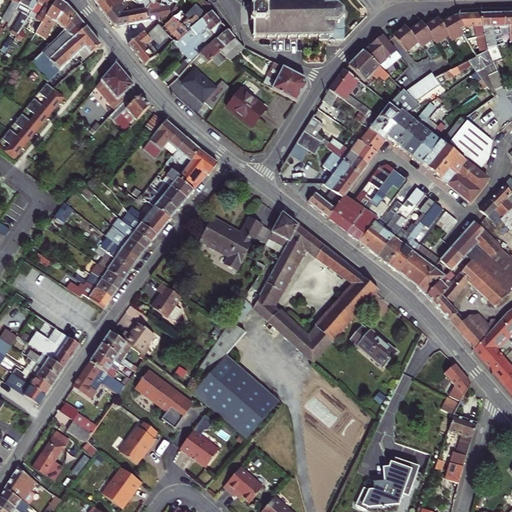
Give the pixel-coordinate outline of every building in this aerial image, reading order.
[(30,17),(39,0),(21,0),(19,5),(16,10),(23,14),(11,31),(18,35),(30,17)] [(48,16),(57,0),(39,0),(30,17),(42,24),(45,20),(48,16)] [(56,21),(66,4),(59,0),(57,0),(48,16),(56,21)] [(91,0),(99,8),(108,0),(109,0),(113,5),(118,0),(132,0),(144,11),(145,11),(145,10),(147,7),(151,3),(147,0),(91,0)] [(127,0),(118,0),(113,5),(109,0),(108,0),(99,8),(105,16),(115,9),(124,3),(127,0)] [(211,5),(203,0),(200,0),(185,17),(175,7),(170,13),(172,17),(172,19),(164,26),(178,41),(212,12),(211,5)] [(300,37),(303,37),(308,37),(308,39),(310,39),(310,37),(319,37),(318,39),(319,39),(319,41),(320,41),(320,40),(326,40),(329,40),(329,42),(333,42),(335,42),(335,40),(343,40),(344,41),(344,40),(344,27),(344,26),(343,19),(344,20),(345,18),(343,17),(343,11),(345,10),(344,9),(342,10),(338,6),(339,4),(338,3),(337,0),(252,0),(253,7),(252,7),(252,8),(250,8),(250,10),(252,10),(252,15),(252,20),(250,20),(250,23),(252,23),(252,24),(253,24),(253,36),(252,36),(252,37),(253,37),(253,40),(255,39),(255,37),(267,37),(267,39),(269,39),(269,37),(277,37),(277,39),(279,39),(279,37),(288,37),(288,39),(289,39),(289,37),(298,37),(298,39),(300,39),(300,37)] [(16,10),(19,5),(12,1),(1,20),(8,24),(16,10)] [(128,14),(131,13),(124,3),(115,9),(105,16),(114,26),(118,27),(130,25),(128,14)] [(161,7),(160,7),(154,4),(151,3),(147,7),(145,10),(145,11),(144,11),(131,13),(128,14),(130,25),(155,20),(172,17),(170,13),(169,6),(161,7)] [(56,22),(58,23),(68,5),(66,4),(56,21),(56,22)] [(65,31),(77,15),(68,5),(58,23),(65,31)] [(203,45),(225,27),(212,12),(178,41),(173,41),(188,59),(174,72),(179,77),(199,54),(195,48),(197,46),(201,43),(203,45)] [(499,28),(506,28),(504,14),(488,15),(492,28),(493,28),(495,28),(498,44),(499,47),(504,45),(500,32),(499,28)] [(64,39),(83,23),(77,15),(65,31),(63,33),(61,35),(64,39)] [(482,54),(487,52),(480,15),(458,16),(458,17),(464,29),(477,28),(482,54)] [(498,44),(496,45),(493,28),(492,28),(488,15),(480,15),(487,52),(493,64),(502,60),(497,47),(499,47),(498,44)] [(56,22),(56,21),(48,16),(45,20),(48,21),(46,24),(53,28),(53,27),(56,22)] [(461,30),(464,29),(458,17),(458,16),(454,16),(442,24),(449,36),(452,41),(463,35),(461,30)] [(437,44),(449,36),(442,24),(439,18),(425,27),(433,39),(437,44)] [(46,41),(53,28),(46,24),(48,21),(45,20),(42,24),(36,35),(46,41)] [(421,48),(433,39),(425,27),(422,22),(409,32),(418,43),(421,48)] [(82,63),(101,45),(87,28),(83,23),(64,39),(61,35),(30,65),(46,82),(59,70),(66,79),(83,64),(82,63)] [(155,57),(158,55),(149,43),(154,39),(159,45),(168,36),(158,25),(147,36),(144,33),(128,45),(145,66),(155,57)] [(406,52),(418,43),(409,32),(406,26),(393,36),(406,52)] [(236,39),(225,27),(203,45),(201,43),(197,46),(195,48),(199,54),(208,64),(220,53),(236,39)] [(384,72),(401,58),(383,36),(364,52),(384,72)] [(468,36),(465,38),(470,47),(473,45),(468,36)] [(230,61),(245,48),(236,39),(220,53),(230,61)] [(389,77),(384,72),(364,52),(348,67),(365,82),(375,72),(385,82),(389,77)] [(498,72),(493,64),(487,52),(482,54),(476,57),(435,79),(439,85),(453,78),(452,77),(459,73),(471,66),(476,73),(482,80),(487,88),(495,98),(497,96),(494,90),(488,77),(498,72)] [(225,60),(220,54),(213,60),(218,66),(225,60)] [(307,86),(305,79),(274,63),(262,84),(297,103),(307,86)] [(132,88),(135,86),(116,64),(96,88),(116,111),(135,91),(132,88)] [(221,82),(215,88),(194,70),(182,84),(203,103),(204,102),(212,110),(222,95),(228,88),(221,82)] [(365,116),(369,111),(349,96),(359,82),(344,70),(329,89),(338,96),(360,112),(364,115),(365,116)] [(494,90),(504,85),(498,72),(488,77),(494,90)] [(477,83),(482,80),(476,73),(472,76),(477,83)] [(440,86),(439,85),(435,79),(432,74),(426,78),(434,90),(440,86)] [(392,89),(396,84),(393,81),(389,77),(385,82),(392,89)] [(428,94),(434,90),(426,78),(420,83),(428,94)] [(468,89),(475,84),(472,79),(464,84),(468,89)] [(482,92),(487,88),(482,80),(477,83),(476,84),(482,92)] [(49,85),(47,82),(39,93),(41,95),(49,85)] [(422,98),(428,94),(420,83),(413,87),(422,98)] [(54,89),(49,85),(41,95),(47,100),(42,106),(50,112),(62,96),(54,89)] [(416,102),(422,98),(413,87),(406,93),(416,102)] [(330,107),(338,96),(329,89),(322,101),(330,107)] [(266,110),(241,90),(231,103),(247,116),(246,117),(254,124),(266,110)] [(407,115),(420,106),(416,102),(406,93),(403,90),(389,105),(379,118),(378,119),(390,128),(385,135),(388,138),(396,128),(398,124),(402,120),(404,118),(407,115)] [(126,134),(149,108),(135,91),(116,111),(111,117),(126,134)] [(37,101),(34,99),(26,108),(29,111),(37,101)] [(42,106),(37,101),(29,111),(34,115),(30,121),(37,127),(50,112),(42,106)] [(228,107),(251,128),(254,124),(246,117),(247,116),(231,103),(228,107)] [(428,120),(427,118),(435,108),(430,104),(415,122),(414,121),(397,145),(404,151),(422,128),(428,120)] [(378,119),(379,118),(369,111),(365,116),(375,123),(378,119)] [(359,122),(364,115),(360,112),(355,119),(359,122)] [(24,116),(22,114),(14,124),(16,125),(24,116)] [(150,134),(161,120),(155,115),(143,130),(150,134)] [(385,135),(390,128),(378,119),(375,123),(365,116),(364,115),(359,122),(369,130),(385,141),(388,138),(385,135)] [(397,145),(414,121),(407,116),(407,115),(404,118),(402,120),(398,124),(396,128),(388,138),(397,145)] [(30,121),(24,116),(16,125),(22,130),(17,136),(25,142),(37,127),(30,121)] [(317,134),(323,125),(312,118),(303,132),(314,138),(317,134)] [(488,159),(491,142),(462,120),(461,119),(456,125),(455,125),(441,142),(440,142),(422,164),(446,184),(465,161),(466,162),(469,158),(477,164),(481,168),(488,159)] [(434,131),(438,127),(429,120),(428,120),(422,128),(404,151),(412,158),(431,134),(431,135),(434,131)] [(177,151),(187,139),(166,121),(144,150),(155,159),(165,147),(167,145),(169,147),(171,145),(177,151)] [(439,135),(445,127),(441,123),(438,127),(434,131),(439,135)] [(92,136),(100,128),(97,125),(89,133),(92,136)] [(11,131),(9,130),(2,139),(4,140),(11,131)] [(381,148),(385,141),(369,130),(360,142),(359,141),(351,152),(351,153),(368,165),(376,154),(368,148),(372,142),(381,148)] [(17,136),(11,131),(4,140),(10,145),(4,152),(12,158),(25,142),(17,136)] [(322,144),(323,143),(314,138),(303,132),(296,144),(308,151),(315,156),(322,145),(322,144)] [(323,143),(325,140),(317,134),(314,138),(323,143)] [(422,164),(440,142),(431,135),(431,134),(412,158),(421,165),(422,164)] [(186,169),(200,151),(187,139),(177,151),(174,155),(166,166),(168,167),(174,160),(184,167),(186,169)] [(351,153),(351,152),(344,146),(334,139),(330,144),(325,140),(323,143),(322,144),(322,145),(323,146),(332,153),(344,162),(352,167),(350,169),(360,176),(368,165),(351,153)] [(376,154),(381,148),(372,142),(368,148),(376,154)] [(301,163),(308,151),(296,144),(289,156),(301,163)] [(174,155),(177,151),(171,145),(169,147),(167,145),(165,147),(174,155)] [(203,165),(209,158),(200,151),(186,169),(180,176),(191,185),(198,177),(196,176),(201,170),(202,170),(205,166),(203,165)] [(345,196),(360,176),(350,169),(352,167),(344,162),(332,153),(322,166),(333,175),(325,186),(343,199),(345,196)] [(208,176),(218,164),(209,158),(203,165),(205,166),(202,170),(201,170),(196,176),(198,177),(191,185),(192,186),(193,186),(196,189),(207,175),(208,176)] [(474,168),(477,164),(469,158),(466,162),(474,168)] [(488,179),(485,177),(474,168),(466,162),(465,161),(446,184),(470,203),(488,179)] [(348,235),(372,200),(366,196),(373,186),(379,190),(394,170),(388,165),(387,166),(379,167),(354,202),(353,203),(354,204),(347,214),(345,213),(337,226),(348,235)] [(192,186),(191,185),(180,176),(178,175),(172,170),(163,182),(166,184),(187,200),(194,191),(191,188),(192,186)] [(385,206),(405,180),(394,170),(379,190),(372,200),(348,235),(359,243),(379,218),(382,215),(387,207),(385,206)] [(177,211),(187,200),(166,184),(160,191),(157,188),(162,182),(160,180),(161,179),(158,176),(149,186),(169,202),(167,204),(177,211)] [(92,190),(98,184),(92,178),(86,185),(92,190)] [(511,193),(511,180),(510,178),(480,211),(487,217),(506,199),(511,193)] [(112,191),(117,185),(112,181),(107,187),(108,188),(112,191)] [(300,198),(312,184),(284,184),(283,184),(300,198)] [(312,184),(300,198),(307,203),(328,219),(335,210),(315,194),(323,184),(312,184)] [(359,243),(369,251),(417,189),(412,185),(390,212),(391,212),(386,218),(383,222),(379,218),(359,243)] [(167,204),(169,202),(149,186),(147,189),(155,196),(149,203),(154,207),(160,212),(170,220),(177,211),(167,204)] [(83,187),(79,192),(88,201),(93,196),(83,187)] [(137,198),(141,193),(135,189),(132,194),(137,198)] [(405,223),(403,221),(423,194),(417,189),(369,251),(378,258),(400,229),(405,223)] [(353,203),(354,202),(349,199),(345,196),(343,199),(335,210),(328,219),(332,223),(337,226),(345,213),(347,214),(354,204),(353,203)] [(423,214),(414,226),(412,224),(406,233),(400,229),(378,258),(388,266),(420,223),(423,219),(435,204),(429,199),(420,211),(423,214)] [(511,205),(506,199),(487,217),(496,226),(505,217),(511,224),(511,226),(509,230),(511,232),(511,205)] [(54,216),(64,223),(72,210),(63,203),(54,216)] [(429,224),(441,209),(435,204),(423,219),(429,224)] [(158,235),(170,220),(160,212),(154,207),(142,224),(158,235)] [(135,219),(139,213),(132,208),(128,213),(128,214),(135,219)] [(448,234),(457,222),(446,212),(436,224),(448,234)] [(158,235),(142,224),(135,219),(128,214),(128,213),(122,221),(152,243),(158,235)] [(286,249),(299,227),(282,213),(272,232),(272,233),(268,240),(286,249)] [(236,272),(262,225),(250,218),(241,234),(232,229),(231,232),(227,230),(229,227),(212,218),(200,241),(229,257),(225,265),(236,272)] [(146,250),(152,243),(122,221),(120,220),(119,220),(113,227),(116,230),(146,250)] [(10,230),(0,223),(0,232),(5,237),(10,230)] [(398,273),(419,246),(413,241),(425,226),(420,223),(388,266),(398,273)] [(483,232),(484,231),(478,226),(474,223),(451,248),(463,259),(466,256),(477,244),(478,243),(475,241),(483,232)] [(138,260),(146,250),(116,230),(113,227),(111,225),(103,235),(107,238),(109,240),(122,249),(138,260)] [(272,232),(262,226),(255,238),(266,244),(268,240),(272,233),(272,232)] [(270,307),(285,281),(303,247),(308,251),(315,239),(299,227),(286,249),(282,256),(259,297),(260,298),(253,309),(261,316),(270,307)] [(500,250),(501,249),(483,232),(475,241),(478,243),(477,244),(492,258),(500,250)] [(130,273),(138,260),(122,249),(109,240),(107,242),(109,244),(107,246),(103,243),(104,242),(93,234),(89,241),(95,246),(99,248),(115,260),(114,261),(130,273)] [(316,258),(324,246),(315,239),(308,251),(316,258)] [(282,256),(286,249),(268,240),(266,244),(264,247),(282,256)] [(507,295),(511,290),(511,261),(500,250),(492,258),(477,244),(466,256),(471,261),(507,295)] [(418,288),(441,261),(420,245),(419,246),(398,273),(418,288)] [(313,363),(379,290),(324,246),(316,258),(353,284),(307,338),(278,311),(277,312),(268,322),(313,363)] [(124,281),(130,273),(114,261),(115,260),(99,248),(95,253),(103,258),(98,265),(116,276),(124,281)] [(462,260),(463,259),(451,248),(441,261),(451,271),(462,260)] [(467,265),(471,261),(466,256),(463,259),(462,260),(467,265)] [(450,273),(451,271),(441,261),(418,288),(426,297),(450,273)] [(496,307),(507,295),(471,261),(467,265),(451,285),(434,306),(449,322),(457,314),(449,305),(468,281),(496,307)] [(262,274),(264,268),(255,264),(252,270),(262,274)] [(124,281),(116,276),(98,265),(97,265),(92,273),(117,291),(124,281)] [(112,299),(117,291),(92,273),(90,275),(86,282),(112,299)] [(434,306),(451,285),(448,282),(453,276),(450,273),(426,297),(434,306)] [(104,310),(112,299),(86,282),(83,286),(81,284),(78,288),(71,283),(67,289),(81,298),(83,295),(89,299),(88,299),(104,310)] [(175,306),(181,298),(162,285),(157,291),(161,294),(152,308),(167,318),(168,317),(172,320),(176,319),(182,311),(175,306)] [(252,307),(244,300),(232,317),(241,323),(252,307)] [(56,329),(60,322),(29,302),(25,309),(56,329)] [(268,322),(277,312),(270,307),(261,316),(268,322)] [(511,309),(507,313),(497,324),(497,325),(474,351),(494,374),(506,363),(494,349),(511,330),(511,309)] [(455,329),(464,321),(457,314),(449,322),(455,329)] [(493,319),(487,325),(478,315),(470,322),(467,318),(464,321),(455,329),(464,340),(474,351),(497,325),(497,324),(493,319)] [(246,333),(229,322),(225,328),(218,339),(205,358),(185,388),(193,394),(226,356),(246,333)] [(147,347),(155,336),(138,324),(130,335),(126,332),(121,340),(131,347),(141,355),(143,356),(149,348),(147,347)] [(218,339),(225,328),(219,324),(212,335),(218,339)] [(370,333),(362,327),(350,341),(382,368),(396,352),(371,331),(370,333)] [(11,346),(17,337),(6,330),(0,339),(11,346)] [(65,369),(80,346),(57,331),(56,330),(49,340),(37,333),(29,345),(43,354),(65,369)] [(123,359),(131,347),(121,340),(110,333),(102,345),(118,355),(115,359),(121,364),(135,373),(146,358),(143,356),(141,355),(139,357),(138,356),(132,365),(123,359)] [(0,352),(5,356),(11,346),(0,339),(0,352)] [(115,359),(118,355),(102,345),(96,354),(112,364),(110,366),(117,371),(121,364),(115,359)] [(59,378),(65,369),(43,354),(40,358),(31,352),(27,357),(28,358),(59,378)] [(110,366),(112,364),(96,354),(90,363),(114,379),(116,375),(115,374),(117,371),(110,366)] [(279,402),(226,356),(193,394),(209,409),(215,413),(235,391),(266,418),(279,402)] [(52,387),(59,378),(28,358),(25,362),(28,364),(25,369),(52,387)] [(122,384),(114,379),(90,363),(73,388),(91,400),(101,385),(118,397),(126,387),(122,384)] [(500,381),(511,370),(506,363),(494,374),(500,381)] [(471,385),(455,366),(445,374),(455,386),(449,397),(461,403),(469,388),(471,385)] [(46,396),(52,387),(25,369),(22,374),(16,370),(12,375),(46,396)] [(507,389),(511,384),(511,370),(500,381),(507,389)] [(162,419),(175,429),(185,416),(174,401),(177,394),(170,388),(170,387),(159,379),(158,379),(148,372),(136,388),(142,393),(144,393),(147,396),(167,412),(162,419)] [(39,406),(46,396),(12,375),(9,380),(14,383),(11,388),(39,406)] [(126,387),(130,380),(126,377),(122,384),(126,387)] [(263,420),(266,418),(235,391),(215,413),(246,441),(263,420)] [(174,401),(185,416),(193,406),(177,394),(174,401)] [(92,434),(97,427),(77,414),(73,421),(74,422),(92,434)] [(466,457),(472,438),(477,424),(454,415),(451,422),(449,429),(448,431),(461,436),(455,453),(466,457)] [(86,443),(92,434),(74,422),(68,431),(86,443)] [(153,439),(157,433),(144,423),(139,429),(137,428),(119,453),(137,465),(144,455),(145,455),(155,441),(153,439)] [(205,442),(205,440),(193,431),(180,449),(192,458),(192,457),(207,467),(217,453),(216,450),(205,442)] [(54,463),(68,443),(56,434),(48,445),(47,447),(33,468),(53,482),(63,468),(54,463)] [(447,481),(459,484),(466,457),(455,453),(453,453),(450,464),(445,480),(447,481)] [(99,468),(104,460),(99,456),(94,464),(99,468)] [(360,487),(354,508),(366,511),(400,511),(412,474),(412,483),(418,464),(391,456),(388,464),(380,465),(381,475),(380,479),(372,480),(370,486),(360,487)] [(249,504),(263,488),(240,468),(224,488),(235,497),(238,494),(242,498),(249,504)] [(41,486),(18,469),(5,490),(29,506),(36,496),(30,491),(34,486),(38,489),(41,486)] [(133,496),(141,484),(121,469),(113,481),(114,482),(103,496),(121,509),(132,494),(133,496)] [(29,506),(5,490),(0,495),(0,497),(16,509),(19,511),(26,511),(30,507),(29,506)] [(19,511),(16,509),(0,497),(0,509),(4,511),(19,511)] [(53,511),(61,501),(56,497),(45,511),(53,511)] [(290,511),(274,498),(261,511),(290,511)] [(510,511),(511,511),(511,506),(509,503),(500,511),(501,511),(510,511)]
